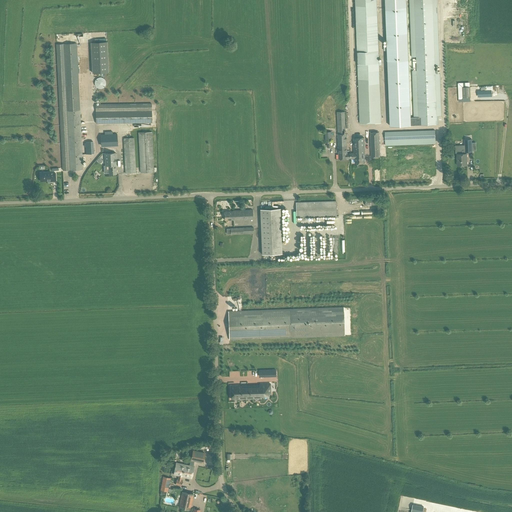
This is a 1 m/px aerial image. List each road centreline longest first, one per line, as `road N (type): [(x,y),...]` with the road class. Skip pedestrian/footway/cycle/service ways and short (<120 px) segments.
road 1 (unclassified): [(0,203),(210,195),(220,469),(237,511)]
road 2 (unknown): [(350,0),(354,122),(440,128)]
road 3 (unknown): [(440,128),(442,0)]
